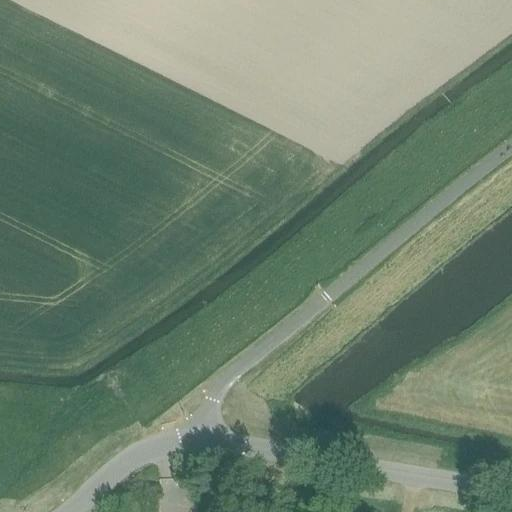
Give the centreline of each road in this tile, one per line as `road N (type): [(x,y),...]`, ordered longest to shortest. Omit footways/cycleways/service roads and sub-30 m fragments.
road 1 (unclassified): [(195,435),(243,362),(511,150)]
road 2 (tertiary): [(511,492),(195,435)]
road 3 (tertiary): [(73,511),(152,448),(195,435)]
